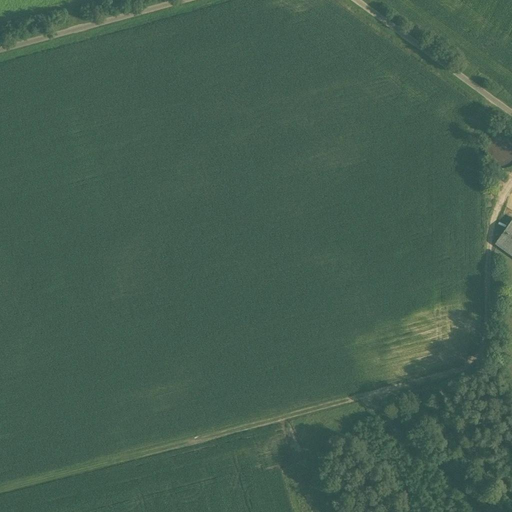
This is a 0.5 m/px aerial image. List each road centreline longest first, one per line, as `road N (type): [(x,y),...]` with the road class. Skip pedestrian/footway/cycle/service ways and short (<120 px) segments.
road 1 (track): [(511,182),(491,235),(490,327),(468,364),(269,416)]
road 2 (unclassified): [(0,47),(177,0)]
road 3 (unclassified): [(365,0),(511,105)]
